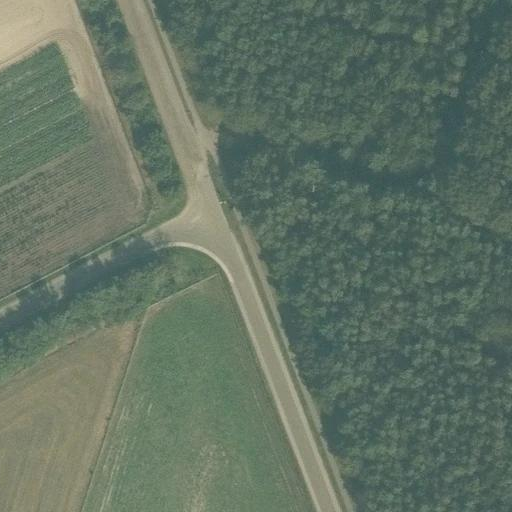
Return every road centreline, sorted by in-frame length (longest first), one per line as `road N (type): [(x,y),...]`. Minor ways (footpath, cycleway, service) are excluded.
road 1 (unclassified): [(323,511),(209,213),(0,322)]
road 2 (track): [(181,142),(208,135),(511,224)]
road 3 (track): [(209,213),(127,0)]
